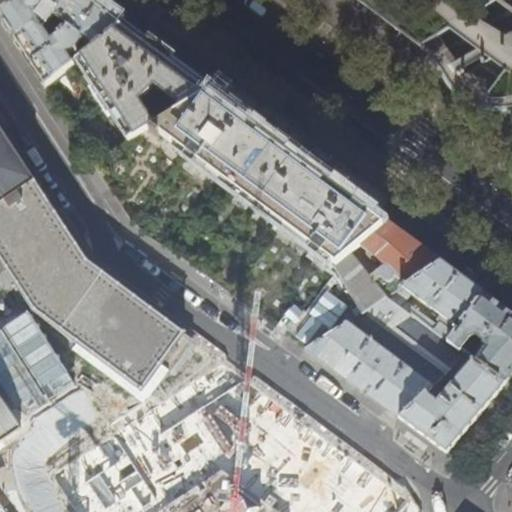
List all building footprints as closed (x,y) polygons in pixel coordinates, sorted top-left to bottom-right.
[(93,51),(124,27),(87,0),(0,0),(0,19),(46,89),(73,66),(68,56),(72,55),(78,51),(80,48),(83,43),(93,51)] [(474,16),(499,0),(498,0),(354,0),(381,19),(420,48),(450,30),(462,23),(474,16)] [(124,27),(93,51),(77,63),(95,92),(92,95),(101,109),(108,119),(112,117),(129,143),(206,96),(212,93),(160,54),(124,27)] [(511,67),(508,73),(489,99),(497,105),(511,115),(511,67)] [(206,96),(129,143),(95,164),(111,189),(132,222),(171,251),(222,288),(269,323),(306,351),(361,317),(333,269),(350,255),(361,245),(383,227),(375,221),(347,200),(304,169),(255,132),(206,96)] [(0,258),(0,214),(39,188),(26,169),(0,128),(0,448),(26,433),(34,450),(96,408),(30,307),(0,258)] [(0,214),(0,258),(30,307),(142,392),(184,335),(176,329),(111,279),(87,262),(69,235),(39,188),(0,214)] [(383,227),(361,245),(368,250),(366,253),(366,255),(373,262),(376,262),(378,260),(386,266),(383,267),(381,269),(380,273),(377,271),(369,278),(350,255),(333,269),(361,317),(365,314),(366,315),(390,300),(387,298),(441,263),(413,242),(388,223),(383,227)] [(462,278),(455,273),(441,263),(387,298),(390,300),(448,343),(484,295),(462,278)] [(484,295),(448,343),(463,354),(467,348),(464,346),(469,338),(476,337),(484,342),(483,346),(472,361),(505,385),(511,376),(511,315),(500,306),(484,295)] [(365,314),(361,317),(306,351),(331,369),(380,405),(400,420),(430,389),(452,367),(464,355),(463,354),(448,343),(390,300),(366,315),(365,314)] [(472,361),(464,355),(452,367),(455,370),(449,376),(454,380),(435,402),(430,397),(433,393),(430,389),(400,420),(426,439),(446,454),(474,421),(505,385),(472,361)]
